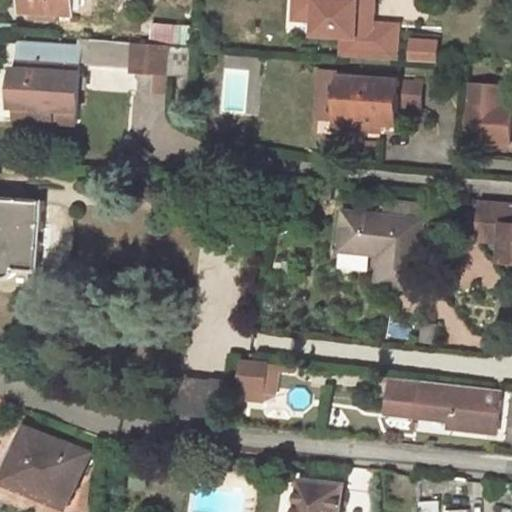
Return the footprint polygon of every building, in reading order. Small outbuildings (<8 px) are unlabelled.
[(80,14),(81,0),(30,0),(30,11),(80,14)] [(295,0),(295,16),(317,17),(318,0),(295,0)] [(375,0),(318,0),(317,17),(317,31),(344,33),(343,53),(398,56),(400,19),(374,18),(368,18),(369,7),(375,7),(375,0)] [(412,62),(442,64),(444,38),(413,37),(412,62)] [(138,69),(169,72),(171,43),(139,41),(138,69)] [(29,43),(27,61),(19,123),(45,126),(45,120),(77,125),(86,49),(66,47),(65,52),(49,50),(49,45),(29,43)] [(138,96),(158,95),(157,75),(137,76),(138,96)] [(399,78),(336,75),(333,118),(350,119),(350,125),(365,126),(366,120),(382,121),(396,122),(399,78)] [(473,82),(472,100),(469,137),(508,140),(511,103),(497,102),(498,84),(473,82)] [(116,155),(131,170),(150,151),(135,136),(116,155)] [(511,200),(487,199),(484,233),(507,235),(507,243),(507,244),(505,262),(511,262),(511,200)] [(380,289),(420,291),(427,224),(439,226),(441,206),(388,200),(387,216),(348,212),(344,253),(383,258),(380,289)] [(45,206),(0,202),(0,283),(4,284),(7,284),(14,282),(19,276),(41,276),(45,206)] [(507,235),(484,233),(483,241),(507,243),(507,235)] [(275,366),(244,363),(241,384),(267,385),(268,371),(274,371),(275,366)] [(232,383),(187,379),(181,413),(186,413),(186,418),(192,418),(192,414),(227,418),(232,383)] [(500,436),(505,391),(393,379),(390,405),(422,408),(421,421),(457,424),(463,432),(500,436)] [(422,408),(390,405),(389,417),(421,421),(422,408)] [(0,414),(0,470),(7,474),(3,483),(30,496),(55,441),(0,414)] [(140,465),(138,484),(150,485),(152,467),(140,465)] [(337,511),(341,485),(298,480),(294,511),(337,511)] [(440,503),(420,504),(420,511),(469,511),(470,511),(440,511),(440,503)]
